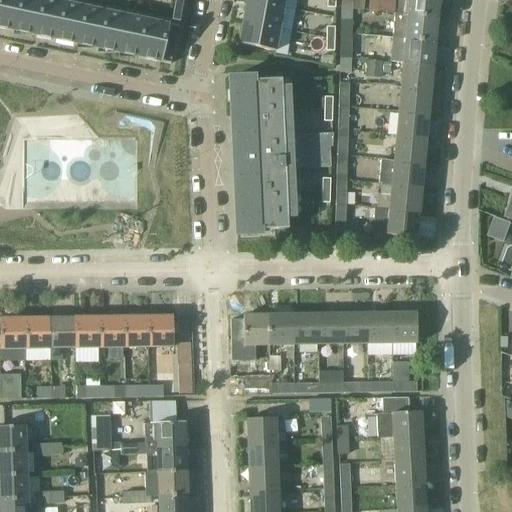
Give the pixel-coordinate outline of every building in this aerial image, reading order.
[(0,0),(0,29),(170,65),(183,0),(175,0),(170,26),(47,0),(0,0)] [(245,0),(245,2),(283,9),(284,0),(245,0)] [(326,0),(327,9),(335,9),(334,0),(326,0)] [(392,12),(392,0),(375,0),(375,12),(392,12)] [(396,0),(395,14),(407,15),(438,18),(439,0),(396,0)] [(245,2),(242,23),(279,30),(283,9),(245,2)] [(395,14),(393,39),(435,43),(438,18),(407,15),(395,14)] [(340,20),(340,35),(351,36),(352,20),(340,20)] [(242,23),(237,45),(275,52),(279,30),(242,23)] [(326,28),(326,40),(334,40),(334,28),(326,28)] [(348,60),(351,60),(351,36),(340,35),(339,60),(348,60)] [(390,59),(391,37),(378,37),(377,58),(390,59)] [(393,39),(390,63),(402,64),(402,65),(433,68),(435,43),(393,39)] [(326,40),(325,52),(334,52),(334,40),(326,40)] [(339,74),(351,74),(351,60),(348,60),(339,60),(339,74)] [(402,65),(399,89),(431,92),(433,68),(402,65)] [(254,78),(229,79),(231,117),(236,116),(238,151),(257,150),(257,159),(238,160),(241,232),(287,230),(284,170),(330,168),(329,148),(332,148),(332,134),(283,137),(280,80),(254,81),(254,78)] [(399,89),(397,113),(428,116),(431,92),(399,89)] [(338,90),(338,107),(349,109),(350,91),(338,90)] [(324,98),(324,110),(332,110),(332,98),(324,98)] [(338,107),(337,122),(349,123),(349,109),(351,109),(349,109),(338,107)] [(324,110),(323,122),(331,122),(332,110),(324,110)] [(397,113),(395,138),(426,141),(428,116),(397,113)] [(395,138),(392,162),(423,165),(426,141),(395,138)] [(337,143),(336,156),(348,158),(348,143),(337,143)] [(336,172),(348,172),(348,158),(336,156),(336,172)] [(392,162),(390,186),(421,189),(423,165),(392,162)] [(322,179),(321,191),(329,192),(330,180),(322,179)] [(380,185),(380,196),(389,196),(388,211),(419,214),(421,189),(390,186),(380,185)] [(321,191),(321,204),(329,204),(329,192),(321,191)] [(347,192),(336,192),(335,206),(346,207),(347,192)] [(334,221),(346,221),(346,207),(335,206),(334,221)] [(388,211),(385,236),(416,239),(419,214),(388,211)] [(415,314),(390,315),(390,345),(390,353),(392,353),(392,357),(403,357),(404,345),(416,345),(415,314)] [(341,315),(316,316),(317,346),(341,346),(341,315)] [(366,315),(341,315),(341,346),(366,346),(366,315)] [(390,315),(366,315),(366,346),(378,345),(390,345),(390,315)] [(242,320),(228,320),(230,358),(254,358),(253,347),(268,347),(267,316),(242,317),(242,320)] [(292,316),(267,316),(268,347),(292,347),(292,316)] [(316,316),(292,316),(292,347),(293,346),(305,346),(317,346),(316,316)] [(98,319),(98,350),(123,349),(122,318),(98,319)] [(122,318),(123,349),(147,349),(147,318),(122,318)] [(147,318),(147,349),(173,348),(172,318),(147,318)] [(49,362),(61,361),(61,350),(73,350),(73,319),(48,320),(48,351),(49,351),(49,362)] [(73,319),(73,350),(98,350),(98,319),(73,319)] [(0,362),(25,361),(25,351),(24,351),(24,320),(0,320),(0,362)] [(24,351),(25,351),(48,351),(48,320),(24,320),(24,351)] [(0,399),(20,400),(20,376),(0,376),(0,399)] [(244,377),(244,396),(268,395),(268,377),(244,377)] [(357,395),(357,383),(342,384),(342,396),(357,395)] [(377,383),(377,395),(391,394),(391,383),(377,383)] [(406,383),(391,383),(391,394),(407,394),(406,383)] [(307,384),(293,385),(293,396),(308,396),(307,384)] [(328,384),(328,396),(342,396),(342,384),(328,384)] [(278,385),(279,396),(293,396),(293,385),(278,385)] [(134,387),(134,399),(148,398),(148,386),(134,387)] [(162,386),(148,386),(148,398),(163,397),(162,386)] [(85,387),(85,399),(99,399),(99,387),(85,387)] [(114,387),(99,387),(99,399),(114,399),(114,387)] [(35,388),(36,400),(49,400),(49,388),(35,388)] [(65,400),(64,388),(49,388),(49,400),(65,400)] [(382,415),(376,416),(377,439),(381,439),(422,437),(421,414),(408,414),(407,400),(381,400),(382,415)] [(308,401),(308,414),(319,414),(329,413),(330,401),(308,401)] [(148,403),(149,426),(175,425),(175,402),(148,403)] [(0,428),(0,453),(26,452),(25,427),(28,427),(27,415),(10,415),(10,428),(0,428)] [(110,443),(109,416),(90,417),(91,452),(110,452),(110,443)] [(276,420),(245,421),(246,446),(276,445),(276,444),(284,444),(284,434),(276,435),(276,420)] [(149,426),(142,426),(143,444),(145,444),(148,444),(148,450),(186,449),(185,424),(175,425),(149,426)] [(331,425),(319,426),(320,443),(332,443),(331,428),(331,425)] [(347,441),(347,427),(336,427),(336,441),(347,441)] [(422,437),(381,439),(382,463),(393,462),(394,464),(423,462),(422,437)] [(348,455),(347,441),(336,441),(337,455),(348,455)] [(332,443),(320,443),(320,457),(321,457),(322,467),(332,467),(331,456),(333,456),(332,443)] [(136,450),(133,451),(133,456),(146,455),(148,455),(148,450),(148,444),(145,444),(135,445),(136,450)] [(33,457),(47,457),(47,445),(32,446),(33,457)] [(61,445),(47,445),(47,457),(61,456),(61,445)] [(135,445),(119,445),(120,456),(121,456),(133,456),(133,451),(136,450),(135,445)] [(276,445),(246,446),(247,470),(277,469),(276,445)] [(146,455),(146,475),(157,475),(187,474),(186,449),(148,450),(148,455),(146,455)] [(0,477),(27,476),(26,452),(0,453),(0,477)] [(423,462),(394,464),(395,488),(425,486),(423,462)] [(322,477),(321,477),(322,491),(334,491),(334,476),(332,476),(332,467),(322,467),(322,477)] [(277,469),(247,470),(248,494),(278,493),(277,469)] [(146,475),(144,475),(145,493),(150,492),(150,499),(158,498),(188,497),(187,474),(157,475),(146,475)] [(96,476),(96,488),(114,487),(114,475),(96,476)] [(0,501),(28,500),(27,476),(0,477),(0,501)] [(348,476),(338,476),(338,491),(349,490),(348,476)] [(119,490),(142,489),(142,477),(119,477),(119,490)] [(425,486),(395,488),(396,511),(426,510),(425,486)] [(350,511),(349,490),(338,491),(339,511),(350,511)] [(334,491),(322,491),(323,504),(335,504),(334,491)] [(145,493),(136,493),(136,505),(151,504),(150,499),(150,492),(145,493)] [(34,494),(34,499),(36,499),(36,506),(51,505),(52,499),(49,499),(49,493),(34,494)] [(49,499),(52,499),(51,505),(63,504),(63,493),(49,493),(49,499)] [(136,493),(121,493),(122,505),(136,505),(136,493)] [(278,511),(278,493),(248,494),(248,511),(278,511)] [(188,511),(188,497),(158,498),(158,511),(188,511)] [(36,511),(36,506),(36,499),(34,499),(28,500),(0,501),(0,511),(36,511)]
